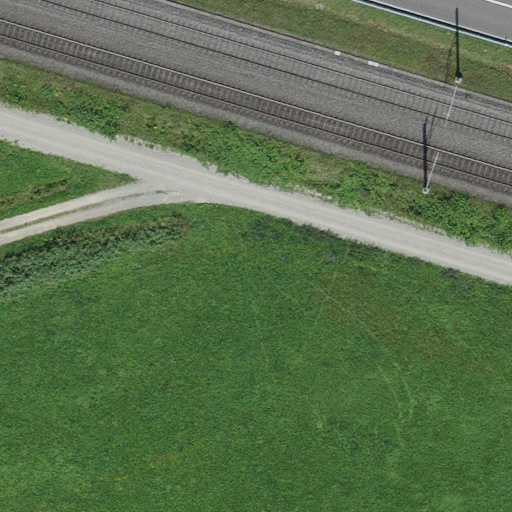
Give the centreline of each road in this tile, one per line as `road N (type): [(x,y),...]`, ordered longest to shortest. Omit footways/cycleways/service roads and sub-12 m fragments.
road 1 (track): [(511,277),(0,128)]
road 2 (track): [(173,180),(0,234)]
